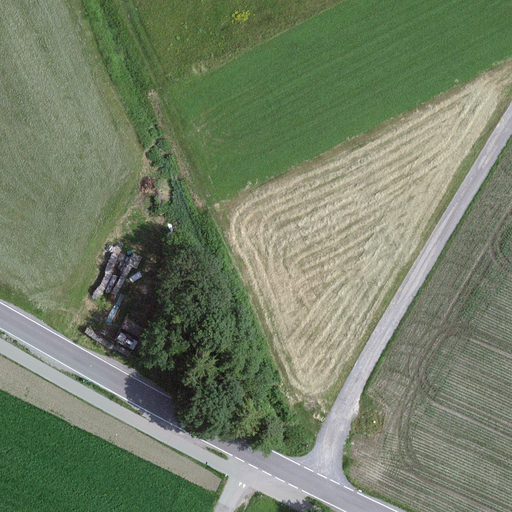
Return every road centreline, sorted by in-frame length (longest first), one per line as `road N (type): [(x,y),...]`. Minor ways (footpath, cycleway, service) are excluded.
road 1 (track): [(331,446),(293,378),(132,0)]
road 2 (secondary): [(384,511),(253,451),(0,310)]
road 3 (track): [(317,480),(348,404),(511,125)]
